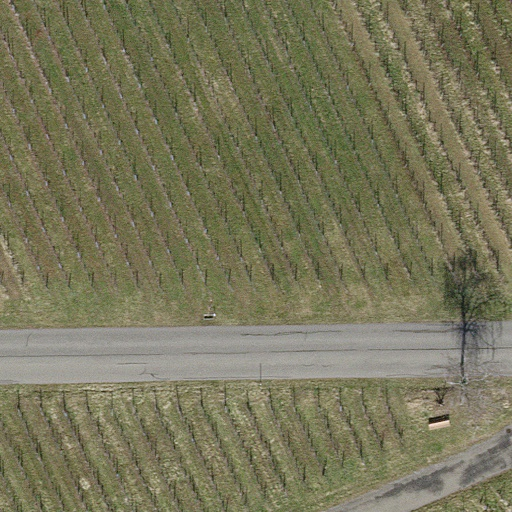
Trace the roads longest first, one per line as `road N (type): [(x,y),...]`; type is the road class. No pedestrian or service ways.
road 1 (unclassified): [(511,353),(0,361)]
road 2 (track): [(348,511),(511,437)]
